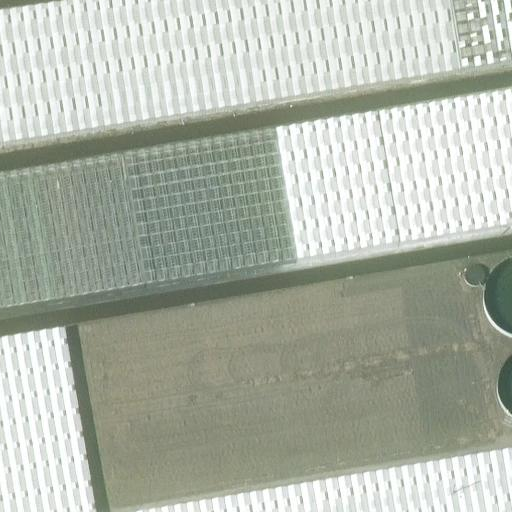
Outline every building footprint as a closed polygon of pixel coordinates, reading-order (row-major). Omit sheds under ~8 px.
[(0,16),(0,147),(104,131),(511,66),(511,0),(105,0),(84,3),(0,16)] [(511,95),(212,146),(123,159),(0,178),(0,314),(146,290),(511,228),(511,95)] [(511,261),(509,262),(502,266),(496,271),(491,277),(488,284),(485,291),(485,299),(485,306),(488,314),(491,321),(496,327),(502,332),(509,335),(511,336),(511,261)] [(94,511),(64,330),(0,341),(0,511),(511,511),(511,453),(168,511),(94,511)] [(511,358),(509,360),(504,366),(501,373),(499,380),(498,388),(499,396),(501,403),(504,410),(509,416),(511,418),(511,358)]
